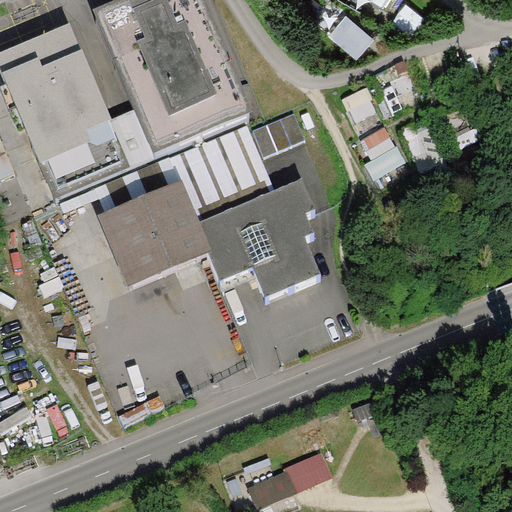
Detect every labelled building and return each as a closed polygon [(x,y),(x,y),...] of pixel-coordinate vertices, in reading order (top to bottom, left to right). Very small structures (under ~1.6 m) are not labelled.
[(202,0),(128,0),(93,15),(135,112),(154,158),(252,116),(202,0)] [(70,28),(0,56),(0,75),(1,78),(3,77),(41,168),(91,147),(98,150),(119,142),(111,122),(83,54),(81,55),(70,28)] [(154,158),(135,112),(111,122),(119,142),(131,171),(155,162),(154,158)] [(295,115),(253,132),(264,158),(306,142),(295,115)] [(0,138),(0,182),(15,176),(0,138)] [(302,182),(200,225),(213,256),(208,258),(220,286),(252,272),(265,302),(321,278),(305,240),(314,236),(305,217),(315,213),(302,182)] [(200,225),(183,184),(98,220),(129,292),(208,258),(213,256),(200,225)] [(322,454),(284,470),(285,472),(287,472),(297,494),(332,479),(322,454)] [(257,511),(297,494),(287,472),(285,472),(247,489),(257,511)]
